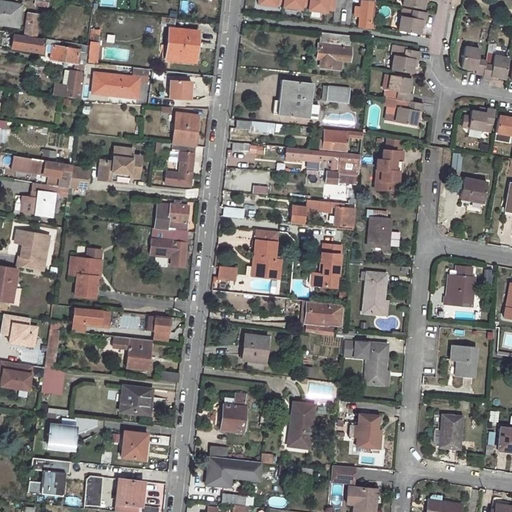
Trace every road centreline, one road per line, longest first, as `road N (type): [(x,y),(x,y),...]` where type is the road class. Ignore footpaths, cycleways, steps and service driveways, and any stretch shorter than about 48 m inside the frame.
road 1 (residential): [(232,0),(173,511)]
road 2 (residential): [(425,232),(406,470)]
